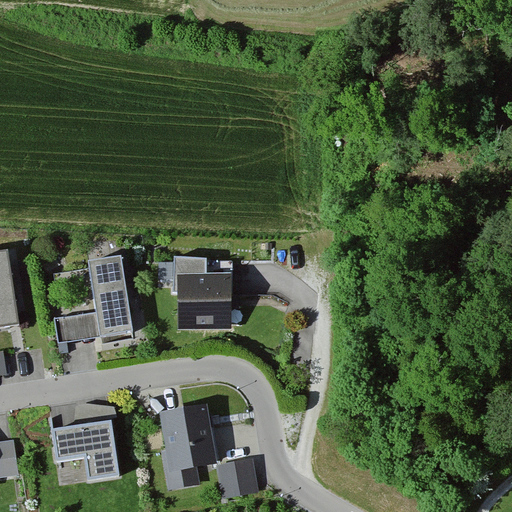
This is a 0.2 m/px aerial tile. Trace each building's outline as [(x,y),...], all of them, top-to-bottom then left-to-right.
[(7,258),(0,258),(0,330),(17,328),(7,258)] [(213,259),(212,271),(234,272),(234,259),(213,259)] [(120,262),(90,267),(97,316),(101,340),(102,344),(132,340),(120,262)] [(175,325),(227,324),(226,284),(175,285),(175,325)] [(101,340),(97,316),(53,323),(56,347),(101,340)] [(111,420),(110,406),(89,407),(90,421),(111,420)] [(206,409),(160,417),(169,475),(194,471),(215,467),(206,409)] [(111,427),(52,436),(57,466),(86,461),(89,485),(119,480),(111,427)] [(10,444),(0,445),(0,479),(15,477),(10,444)] [(250,465),(216,471),(221,500),(254,494),(250,465)] [(194,471),(169,475),(172,492),(197,488),(194,471)]
